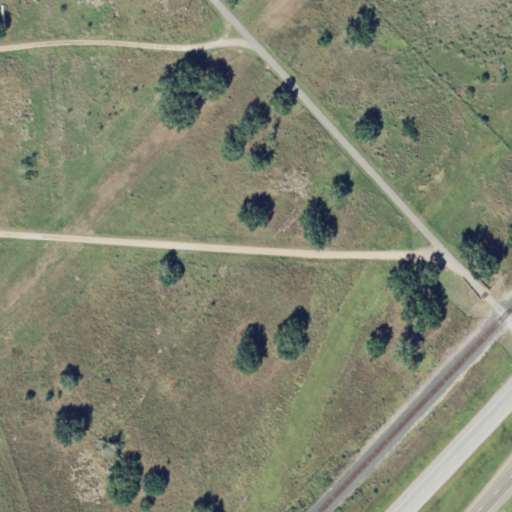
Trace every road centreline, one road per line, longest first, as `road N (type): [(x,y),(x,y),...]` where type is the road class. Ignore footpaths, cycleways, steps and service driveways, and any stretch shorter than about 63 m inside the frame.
road 1 (residential): [(511,324),(208,0)]
road 2 (residential): [(443,251),(0,234)]
road 3 (trunk): [(511,397),(405,511)]
